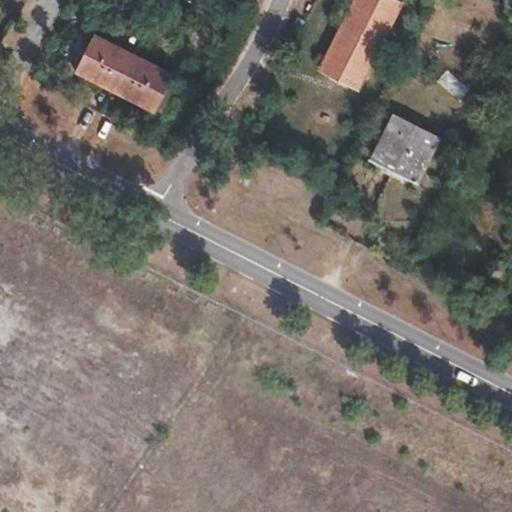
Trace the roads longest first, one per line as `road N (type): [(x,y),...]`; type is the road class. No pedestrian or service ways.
road 1 (unclassified): [(160,214),(511,391)]
road 2 (residential): [(160,214),(267,0)]
road 3 (unclassified): [(0,134),(160,214)]
road 4 (residential): [(52,0),(0,115)]
